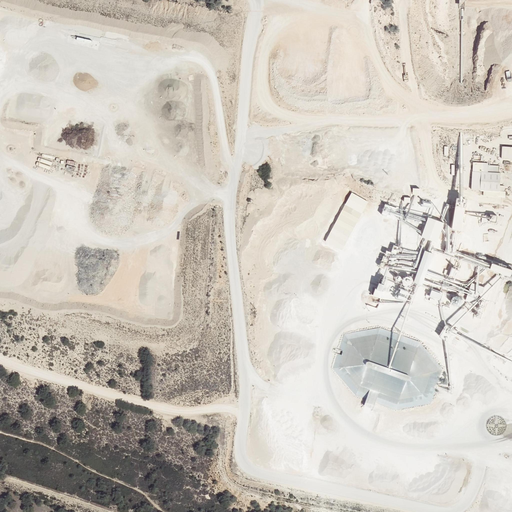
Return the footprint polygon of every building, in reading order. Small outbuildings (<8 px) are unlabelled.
[(511,146),(503,146),(502,158),(511,158),(511,146)] [(473,162),(472,190),(501,191),(502,172),(500,172),(500,165),(489,165),(489,163),(473,162)] [(352,193),(346,203),(363,213),(368,202),(352,193)] [(464,206),(452,203),(448,227),(460,229),(464,206)] [(362,213),(345,204),(325,242),(342,251),(362,213)] [(428,216),(421,236),(438,241),(444,221),(428,216)] [(414,279),(414,278),(413,276),(412,275),(410,274),(408,274),(407,274),(405,275),(404,277),(403,278),(403,280),(404,282),(405,283),(406,284),(408,285),(410,285),(412,284),(413,283),(414,281),(414,279)] [(365,292),(379,297),(384,284),(370,278),(365,292)] [(428,295),(437,299),(440,292),(431,288),(428,295)] [(447,322),(440,337),(452,343),(457,333),(454,331),(456,327),(447,322)] [(347,338),(337,368),(356,393),(397,407),(432,398),(443,369),(419,343),(379,331),(347,338)]
